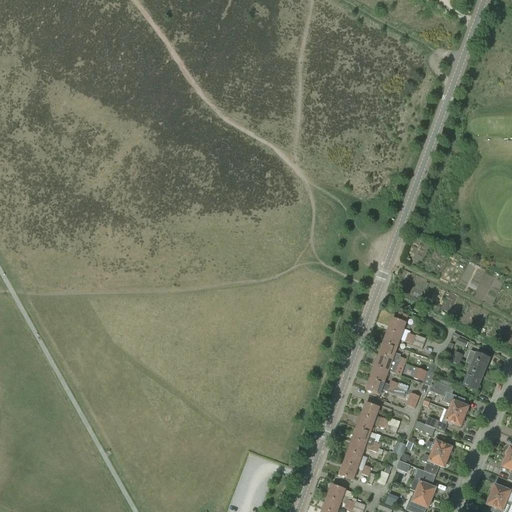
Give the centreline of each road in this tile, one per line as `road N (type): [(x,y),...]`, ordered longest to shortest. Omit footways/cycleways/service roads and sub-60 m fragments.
road 1 (secondary): [(296,511),(484,0)]
road 2 (residential): [(455,511),(511,381)]
